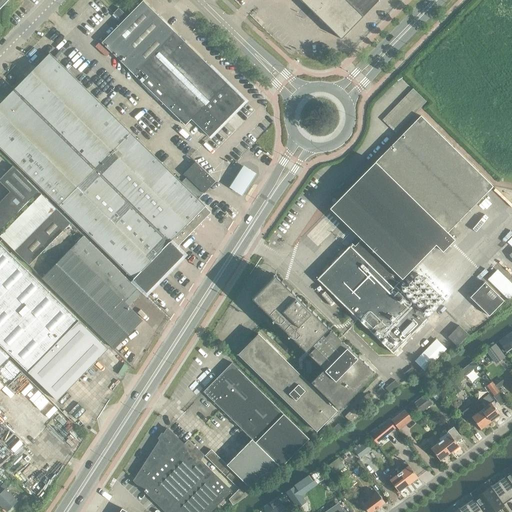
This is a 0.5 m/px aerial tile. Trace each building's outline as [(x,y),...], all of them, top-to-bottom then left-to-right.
[(0,0),(0,9),(8,0),(0,0)] [(341,39),(379,0),(300,0),(306,5),(303,8),(309,14),(312,11),(341,39)] [(175,32),(143,1),(102,43),(134,74),(175,32)] [(119,8),(114,13),(122,21),(127,16),(119,8)] [(245,101),(175,32),(134,74),(185,125),(191,119),(209,137),(228,118),(230,120),(233,115),(232,114),(245,101)] [(50,54),(37,66),(14,90),(95,169),(131,133),(50,54)] [(95,169),(14,90),(0,104),(0,148),(59,206),(95,169)] [(448,233),(493,187),(421,116),(330,209),(362,240),(355,246),(352,244),(317,280),(393,354),(445,301),(413,269),(436,246),(443,253),(455,240),(448,233)] [(212,212),(198,199),(204,193),(216,181),(196,162),(184,174),(187,177),(181,182),(131,133),(95,169),(59,206),(146,291),(160,278),(161,279),(161,280),(163,278),(165,276),(167,273),(169,271),(172,269),(171,269),(170,270),(169,268),(183,255),(176,248),(212,212)] [(258,172),(244,164),(231,187),(244,195),(258,172)] [(13,166),(12,166),(0,178),(0,181),(10,192),(0,201),(0,230),(38,191),(13,166)] [(29,265),(70,223),(56,209),(41,194),(0,235),(0,236),(14,251),(29,265)] [(114,349),(142,320),(128,306),(141,293),(84,236),(42,278),(114,349)] [(0,243),(0,365),(11,355),(58,401),(108,349),(0,243)] [(488,280),(509,300),(510,301),(511,298),(511,286),(496,271),(488,280)] [(327,328),(274,278),(253,300),(289,335),(290,334),(307,350),(299,359),(299,369),(297,369),(296,370),(259,334),(238,354),(316,431),(337,411),(304,379),(304,369),(302,369),(302,360),(310,353),(326,369),(313,382),(340,408),(373,373),(331,333),(326,338),(322,334),(327,328)] [(504,301),(504,300),(485,283),(471,298),(489,316),(504,301)] [(457,347),(469,335),(459,326),(448,337),(452,342),(457,347)] [(511,332),(500,341),(507,351),(511,347),(511,332)] [(425,371),(446,348),(437,340),(416,363),(425,371)] [(487,351),(496,364),(505,358),(495,345),(487,351)] [(475,360),(460,372),(464,377),(479,365),(475,360)] [(281,411),(232,363),(203,392),(252,439),(252,440),(281,411)] [(407,379),(416,372),(412,368),(404,374),(407,379)] [(459,372),(456,375),(461,382),(465,379),(459,372)] [(454,376),(448,381),(457,393),(464,388),(454,376)] [(501,377),(494,383),(498,388),(505,382),(501,377)] [(389,392),(398,385),(395,380),(385,388),(389,392)] [(487,386),(494,395),(499,392),(491,382),(487,386)] [(489,393),(479,401),(485,408),(481,410),(491,422),(500,415),(491,403),(494,400),(489,393)] [(366,394),(358,403),(362,407),(371,399),(366,394)] [(421,411),(432,403),(426,395),(415,403),(421,411)] [(352,423),(360,415),(353,408),(345,417),(349,421),(352,423)] [(392,419),(400,429),(412,419),(405,410),(392,419)] [(481,429),(491,422),(481,410),(472,418),(481,429)] [(309,439),(281,411),(252,440),(252,439),(227,465),(249,487),(280,468),(309,439)] [(390,421),(371,437),(377,444),(396,428),(390,421)] [(332,430),(336,434),(342,428),(338,424),(332,430)] [(450,434),(441,441),(450,453),(460,446),(457,442),(462,438),(457,431),(453,426),(447,430),(450,434)] [(209,511),(231,490),(168,429),(164,434),(162,434),(159,438),(161,440),(148,460),(149,462),(147,465),(145,464),(134,481),(166,511),(209,511)] [(450,453),(441,441),(431,449),(440,461),(450,453)] [(360,447),(355,451),(360,458),(366,454),(360,447)] [(211,450),(205,456),(209,460),(239,489),(234,494),(229,499),(233,505),(254,491),(249,487),(227,465),(211,450)] [(339,458),(328,466),(335,474),(345,466),(339,458)] [(409,466),(399,473),(408,485),(418,478),(409,466)] [(511,472),(499,482),(511,499),(511,498),(511,472)] [(399,492),(408,485),(399,473),(390,480),(399,492)] [(511,499),(499,482),(483,493),(495,511),(504,506),(503,505),(511,499)] [(7,487),(4,483),(0,487),(0,491),(1,493),(0,494),(0,504),(7,511),(17,501),(5,489),(7,487)] [(287,492),(297,507),(304,503),(294,488),(287,492)] [(372,511),(385,503),(377,493),(368,499),(369,501),(363,506),(367,511),(372,511)] [(494,511),(495,511),(483,493),(467,504),(471,511),(494,511)] [(276,501),(265,509),(266,511),(278,511),(282,510),(276,501)]
